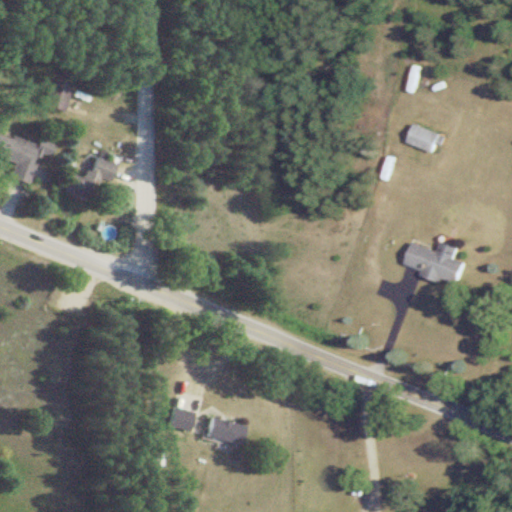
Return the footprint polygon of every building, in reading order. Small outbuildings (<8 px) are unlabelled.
[(62,86),(39,80),(32,108),(55,114),(62,86)] [(433,156),(441,137),(412,125),(404,144),(433,156)] [(0,160),(7,163),(2,179),(21,186),(32,154),(44,157),(48,146),(31,140),(29,146),(0,136),(0,160)] [(108,164),(86,159),(81,177),(104,182),(108,164)] [(81,181),(62,175),(56,193),(75,199),(81,181)] [(439,243),(437,252),(410,243),(401,270),(456,288),(463,264),(453,260),(456,249),(439,243)] [(181,433),(186,413),(164,408),(159,427),(181,433)] [(196,437),(232,445),(236,426),(200,418),(196,437)]
